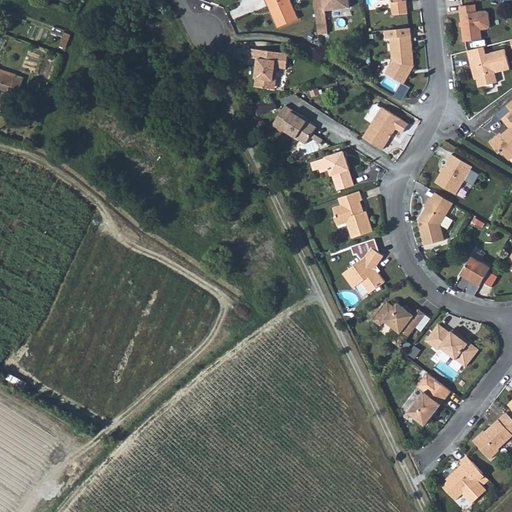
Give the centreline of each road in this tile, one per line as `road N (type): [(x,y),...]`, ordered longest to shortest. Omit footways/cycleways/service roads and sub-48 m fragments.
road 1 (residential): [(430,0),(439,104),(399,180),(403,250),(432,290),(454,304),(511,315)]
road 2 (track): [(61,511),(116,447),(320,288)]
road 3 (residential): [(420,461),(511,344)]
